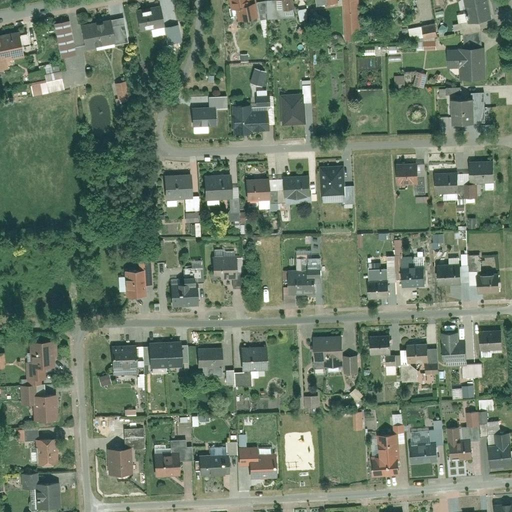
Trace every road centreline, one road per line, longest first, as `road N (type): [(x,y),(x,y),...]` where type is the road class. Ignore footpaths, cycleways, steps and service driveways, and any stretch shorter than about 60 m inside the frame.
road 1 (residential): [(199,0),(200,34),(158,122),(165,150),(511,141)]
road 2 (residential): [(511,310),(78,327)]
road 3 (residential): [(98,511),(511,483)]
road 4 (residential): [(78,327),(87,511)]
